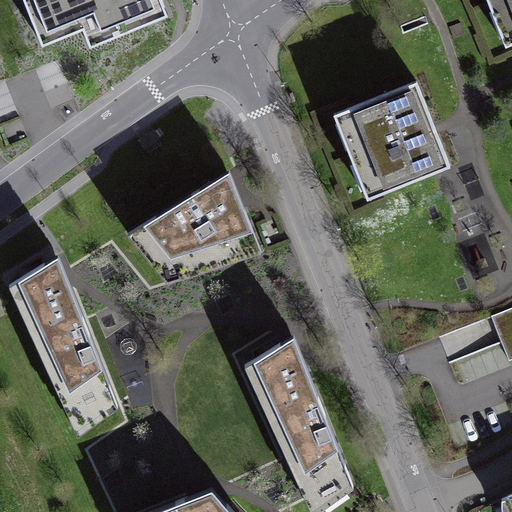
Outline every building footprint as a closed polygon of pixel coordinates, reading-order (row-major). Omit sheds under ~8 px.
[(26,0),(40,33),(84,16),(94,39),(168,10),(164,0),(26,0)] [(511,0),(481,0),(501,51),(511,46),(511,0)] [(368,196),(453,163),(418,73),(333,107),(368,196)] [(155,126),(138,136),(144,148),(162,138),(155,126)] [(263,250),(228,164),(128,230),(166,278),(263,250)] [(77,432),(119,405),(56,247),(7,277),(77,432)] [(511,359),(511,358),(511,305),(494,313),(500,331),(511,359)] [(313,511),(315,511),(357,483),(296,331),(246,364),(313,511)] [(232,511),(208,488),(137,511),(232,511)]
